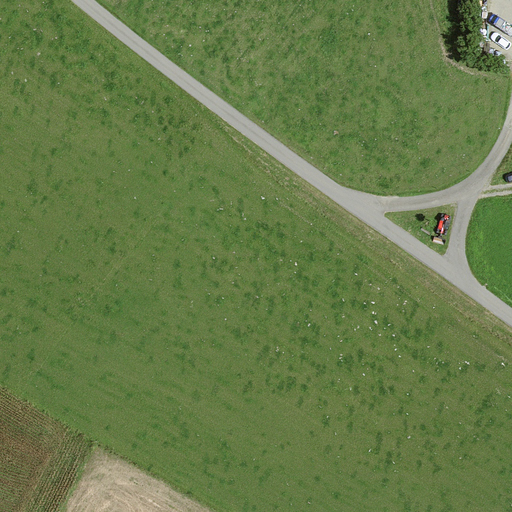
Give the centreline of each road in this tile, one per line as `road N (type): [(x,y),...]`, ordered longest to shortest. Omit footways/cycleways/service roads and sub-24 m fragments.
road 1 (track): [(76,0),(511,321)]
road 2 (track): [(511,192),(363,213)]
